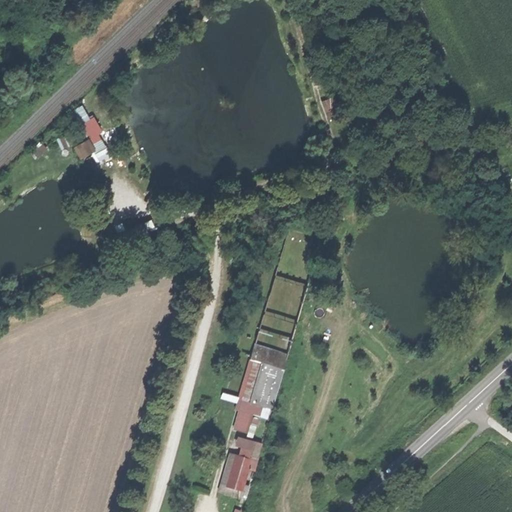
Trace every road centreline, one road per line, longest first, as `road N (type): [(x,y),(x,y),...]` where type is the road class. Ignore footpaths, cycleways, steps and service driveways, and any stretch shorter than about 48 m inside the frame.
road 1 (track): [(151,511),(216,259),(214,225),(143,217)]
road 2 (secondary): [(350,511),(511,363)]
